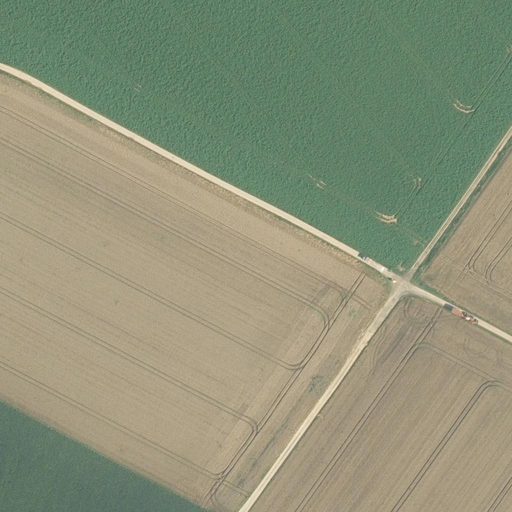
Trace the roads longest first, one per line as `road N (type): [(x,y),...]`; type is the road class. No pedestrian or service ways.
road 1 (track): [(403,284),(0,65)]
road 2 (track): [(243,511),(403,284)]
road 3 (track): [(403,284),(511,128)]
road 4 (track): [(403,284),(511,340)]
